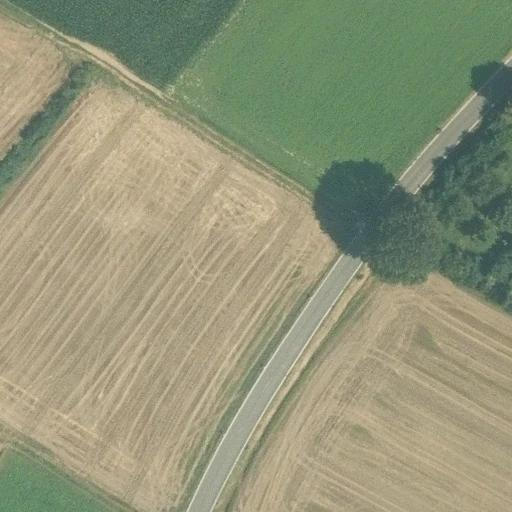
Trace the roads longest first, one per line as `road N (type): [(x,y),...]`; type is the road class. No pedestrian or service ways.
road 1 (secondary): [(511,75),(411,184),(307,327),(198,511)]
road 2 (track): [(371,238),(0,7)]
